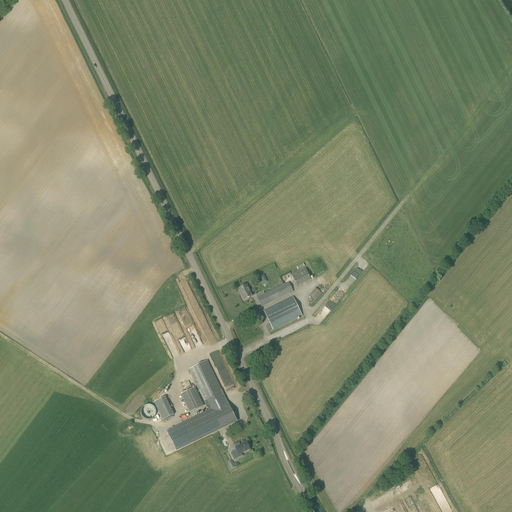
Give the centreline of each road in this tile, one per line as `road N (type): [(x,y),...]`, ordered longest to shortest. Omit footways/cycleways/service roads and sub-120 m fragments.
road 1 (secondary): [(316,511),(64,0)]
road 2 (unknown): [(230,341),(183,365),(176,422),(163,427),(131,419),(0,334)]
